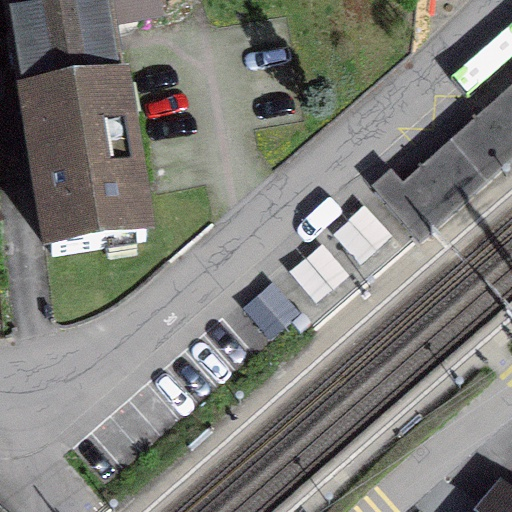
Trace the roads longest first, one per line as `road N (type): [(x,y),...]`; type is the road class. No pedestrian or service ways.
road 1 (residential): [(0,394),(17,399),(114,344),(495,0)]
road 2 (residential): [(511,391),(383,511)]
